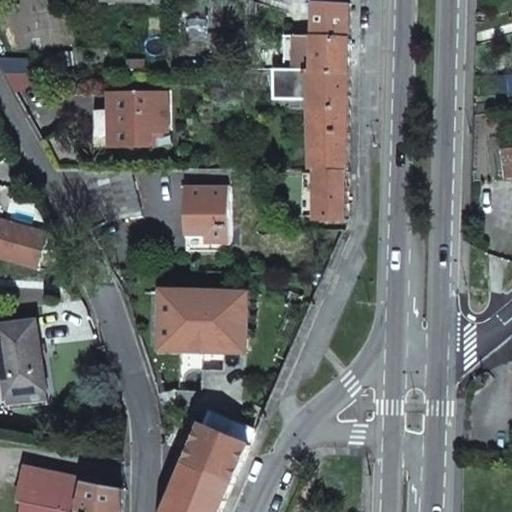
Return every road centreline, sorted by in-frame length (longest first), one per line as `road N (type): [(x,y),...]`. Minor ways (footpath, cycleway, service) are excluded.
road 1 (unknown): [(289,463),(285,420),(360,221),(364,0)]
road 2 (residential): [(138,511),(136,410),(0,88)]
road 3 (tertiary): [(414,393),(426,0)]
road 4 (unclassified): [(414,393),(311,425),(262,511)]
road 5 (residential): [(414,393),(511,315)]
